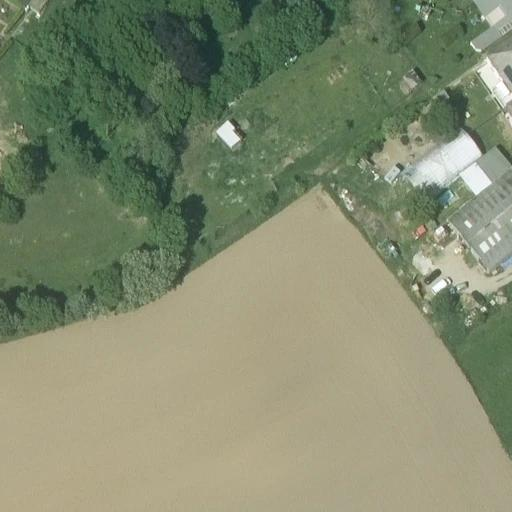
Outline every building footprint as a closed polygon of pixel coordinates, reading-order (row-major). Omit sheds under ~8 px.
[(32,0),(1,0),(24,13),(32,0)] [(511,0),(477,0),(470,5),(490,32),(469,47),(473,54),(482,56),(511,34),(511,0)] [(511,43),(486,63),(511,100),(511,43)] [(450,133),(498,98),(485,81),(437,115),(450,133)] [(470,170),(511,139),(511,127),(495,104),(447,139),(470,170)] [(511,140),(475,170),(491,191),(511,173),(511,140)] [(324,180),(331,190),(356,172),(350,163),(324,180)] [(511,256),(511,173),(491,191),(448,226),(488,276),(511,256)]
